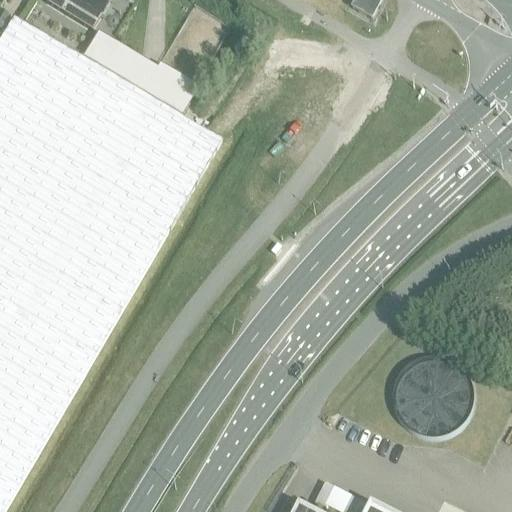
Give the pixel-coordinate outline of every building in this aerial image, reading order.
[(48,0),(45,5),(92,34),(101,20),(99,18),(109,0),(48,0)] [(370,21),(381,1),(379,0),(356,0),(351,11),(370,21)] [(213,13),(195,48),(213,57),(230,22),(213,13)] [(0,40),(12,21),(0,15),(0,40)] [(0,42),(0,511),(5,511),(221,144),(218,143),(172,116),(12,22),(0,42)] [(97,36),(88,52),(132,79),(141,64),(97,36)] [(157,84),(152,92),(180,109),(192,88),(184,83),(177,96),(157,84)]
